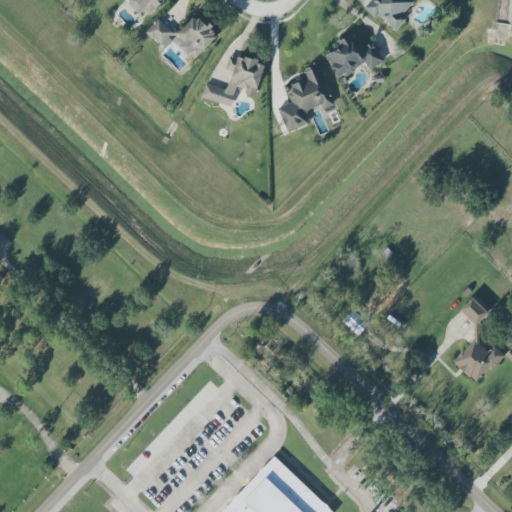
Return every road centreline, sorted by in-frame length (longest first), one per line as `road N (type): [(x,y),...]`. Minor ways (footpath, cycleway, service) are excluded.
road 1 (tertiary): [(497,511),(293,320),(270,305),(242,307)]
road 2 (tertiary): [(242,307),(43,511)]
